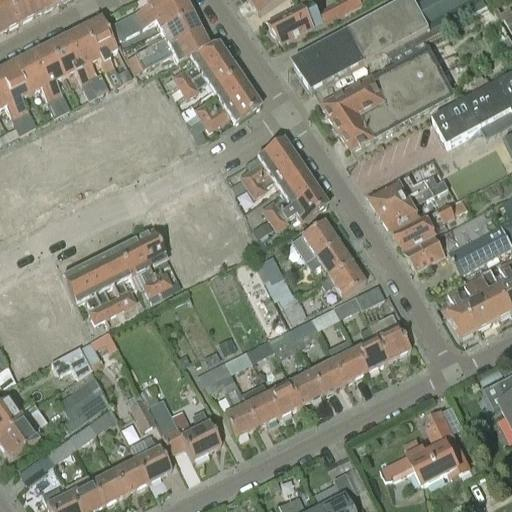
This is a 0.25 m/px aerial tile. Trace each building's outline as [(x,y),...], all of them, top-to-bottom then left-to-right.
[(21,27),(6,0),(0,0),(0,29),(3,36),(21,27)] [(37,19),(27,0),(6,0),(21,27),(37,19)] [(27,0),(37,19),(54,11),(48,0),(27,0)] [(48,0),(54,11),(72,1),(71,0),(48,0)] [(112,39),(183,2),(181,0),(147,0),(142,3),(147,11),(134,18),(108,31),(112,39)] [(251,0),(248,2),(261,21),(290,0),(251,0)] [(313,7),(269,30),(270,31),(270,32),(270,35),(273,40),(276,41),(277,42),(283,50),(324,29),(341,20),(363,10),(357,0),(355,0),(336,10),(319,19),(313,7)] [(374,73),(486,12),(479,0),(428,0),(416,7),(413,2),(293,69),(313,99),(367,69),(368,71),(372,69),(374,73)] [(191,19),(183,2),(112,39),(117,47),(155,27),(159,35),(191,19)] [(486,12),(374,73),(379,81),(323,112),(353,156),(453,102),(458,110),(511,81),(511,47),(491,10),(486,12)] [(511,18),(509,13),(500,18),(508,31),(511,28),(511,18)] [(191,19),(159,35),(164,45),(152,52),(126,64),(129,72),(200,36),(191,19)] [(101,23),(83,32),(100,65),(106,77),(104,78),(112,94),(122,89),(114,73),(113,74),(107,61),(118,56),(101,23)] [(100,65),(83,32),(66,41),(96,102),(108,95),(100,78),(95,81),(91,70),(100,65)] [(209,53),(200,36),(129,72),(134,80),(160,67),(172,61),(177,70),(190,63),(209,53)] [(96,102),(66,41),(48,50),(65,83),(74,78),(80,91),(88,106),(96,102)] [(209,53),(190,63),(195,72),(185,79),(183,77),(173,85),(173,84),(164,89),(168,96),(177,90),(179,94),(180,95),(228,64),(218,49),(209,54),(209,53)] [(65,83),(48,50),(31,59),(62,119),(70,115),(62,99),(61,100),(55,88),(65,83)] [(31,59),(14,67),(31,100),(40,95),(47,108),(45,108),(54,124),(62,119),(31,59)] [(180,95),(179,94),(170,99),(174,106),(183,100),(187,106),(197,98),(196,95),(206,88),(212,97),(239,80),(228,64),(180,95)] [(31,100),(14,67),(0,74),(0,82),(27,137),(36,132),(28,116),(26,118),(21,105),(31,100)] [(205,110),(194,116),(201,127),(249,95),(239,80),(212,97),(218,106),(207,113),(205,110)] [(511,81),(458,110),(459,113),(434,127),(448,153),(506,121),(509,126),(511,123),(511,81)] [(27,137),(0,82),(0,115),(5,113),(11,125),(18,141),(27,137)] [(134,109),(141,122),(169,107),(162,94),(134,109)] [(249,95),(201,127),(205,133),(209,138),(219,131),(220,131),(218,127),(228,121),(230,124),(233,129),(233,130),(260,113),(260,112),(249,95)] [(129,141),(132,118),(105,115),(103,138),(129,141)] [(175,120),(156,130),(170,158),(189,148),(175,120)] [(189,134),(192,141),(200,136),(205,133),(201,127),(189,134)] [(82,141),(76,128),(37,148),(43,161),(82,141)] [(156,130),(138,139),(151,167),(170,158),(156,130)] [(511,137),(501,144),(511,165),(511,137)] [(138,139),(119,148),(133,176),(151,167),(138,139)] [(248,194),(294,163),(283,146),(257,163),(262,172),(252,179),(250,176),(240,183),(242,185),(248,194)] [(102,157),(100,158),(110,178),(114,185),(133,176),(119,148),(102,157)] [(98,149),(78,160),(91,187),(110,178),(100,158),(102,157),(98,149)] [(1,164),(5,176),(26,168),(22,156),(1,164)] [(305,179),(294,163),(248,194),(255,204),(265,198),(263,195),(274,188),(279,196),(305,179)] [(305,179),(279,196),(285,204),(274,212),(272,210),(262,216),(268,225),(315,194),(305,179)] [(438,189),(434,181),(426,186),(406,196),(400,188),(369,204),(380,220),(438,189)] [(234,201),(248,194),(242,185),(229,192),(234,201)] [(438,189),(380,220),(391,236),(419,222),(415,212),(449,194),(445,185),(438,189)] [(22,187),(2,197),(5,205),(7,204),(17,224),(36,215),(22,187)] [(224,192),(206,201),(220,229),(238,220),(224,192)] [(315,194),(268,225),(276,237),(286,230),(285,227),(295,220),(301,230),(327,212),(315,194)] [(206,201),(189,210),(203,237),(220,229),(206,201)] [(5,205),(0,207),(0,237),(2,241),(21,232),(17,224),(7,204),(5,205)] [(449,210),(394,241),(403,257),(436,239),(432,231),(443,225),(444,228),(466,216),(460,204),(449,210)] [(494,216),(450,239),(460,256),(449,261),(460,282),(511,255),(511,206),(503,211),(510,224),(500,229),(494,216)] [(189,210),(172,218),(186,246),(203,237),(189,210)] [(172,218),(154,227),(167,255),(186,246),(172,218)] [(267,226),(251,236),(257,246),(273,235),(267,226)] [(304,269),(337,248),(323,227),(291,249),(304,269)] [(153,237),(135,246),(154,285),(160,298),(170,292),(169,290),(164,280),(162,281),(156,271),(167,265),(153,237)] [(460,256),(450,239),(407,262),(418,278),(446,264),(446,263),(449,261),(460,256)] [(135,246),(116,255),(131,284),(138,280),(144,290),(142,291),(142,292),(148,304),(160,298),(154,285),(135,246)] [(179,259),(187,273),(207,262),(199,248),(179,259)] [(350,268),(337,248),(304,269),(310,278),(320,271),(327,282),(328,283),(350,268)] [(116,255),(98,265),(113,293),(112,293),(117,303),(123,315),(134,309),(129,298),(124,287),(131,284),(116,255)] [(270,289),(283,283),(272,262),(260,268),(260,270),(255,273),(266,293),(271,291),(270,289)] [(98,265),(80,274),(100,312),(105,323),(116,318),(110,307),(108,308),(103,298),(112,293),(113,293),(98,265)] [(180,275),(184,287),(206,279),(202,268),(180,275)] [(328,283),(327,282),(319,288),(325,297),(334,291),(342,304),(364,289),(350,268),(328,283)] [(511,318),(511,276),(508,269),(491,277),(511,318)] [(80,274),(62,283),(76,311),(86,307),(91,317),(89,318),(94,329),(105,323),(100,312),(80,274)] [(53,277),(35,286),(49,314),(67,305),(53,277)] [(491,277),(474,286),(495,327),(511,318),(491,277)] [(295,305),(294,304),(283,283),(270,289),(271,291),(282,312),(295,305)] [(35,286),(18,295),(32,323),(49,314),(35,286)] [(169,290),(170,292),(160,298),(163,304),(182,295),(177,286),(169,290)] [(473,306),(465,309),(465,310),(478,335),(495,327),(474,286),(465,290),(473,306)] [(355,302),(362,316),(384,306),(377,291),(355,302)] [(465,310),(465,309),(457,294),(449,299),(456,314),(445,320),(461,344),(478,335),(465,310)] [(18,295),(0,304),(14,331),(32,323),(18,295)] [(160,298),(148,304),(151,310),(163,304),(160,298)] [(362,316),(355,302),(333,313),(339,326),(360,315),(361,317),(362,316)] [(0,304),(0,303),(0,338),(14,331),(0,304)] [(295,305),(282,312),(291,330),(304,323),(295,305)] [(123,315),(129,326),(140,320),(134,309),(123,315)] [(339,326),(333,313),(311,324),(317,337),(339,326)] [(71,315),(44,328),(51,342),(78,329),(71,315)] [(120,326),(116,319),(116,318),(105,323),(109,331),(120,326)] [(369,331),(388,368),(410,357),(398,333),(391,320),(369,331)] [(317,337),(311,324),(289,335),(296,348),(317,337)] [(388,368),(369,331),(368,331),(369,333),(359,338),(365,349),(354,355),(367,379),(388,368)] [(8,346),(15,359),(40,347),(34,333),(8,346)] [(289,335),(267,346),(274,359),(296,348),(289,335)] [(230,345),(219,350),(223,359),(234,354),(230,345)] [(274,359),(267,346),(246,357),(252,370),(274,359)] [(90,347),(79,352),(90,373),(100,367),(90,347)] [(90,373),(79,352),(50,368),(57,381),(71,374),(77,384),(92,376),(90,373)] [(367,379),(354,355),(332,366),(344,390),(367,379)] [(246,357),(224,368),(230,381),(230,380),(252,370),(246,357)] [(215,358),(203,363),(207,372),(219,367),(215,358)] [(185,360),(178,364),(183,373),(189,369),(185,360)] [(344,390),(332,366),(310,377),(323,401),(344,390)] [(230,381),(224,368),(195,382),(205,403),(234,388),(230,380),(230,381)] [(310,377),(288,388),(301,412),(323,401),(310,377)] [(511,380),(484,396),(493,415),(502,411),(511,430),(511,380)] [(90,384),(57,408),(69,425),(63,430),(69,438),(108,410),(90,384)] [(301,412),(288,388),(267,399),(279,423),(301,412)] [(262,389),(240,400),(257,434),(279,423),(267,399),(262,389)] [(257,434),(240,400),(240,401),(236,393),(222,400),(231,416),(223,420),(235,445),(257,434)] [(147,397),(140,401),(143,406),(144,406),(148,412),(158,407),(154,400),(149,402),(147,397)] [(0,440),(23,424),(9,404),(0,409),(0,440)] [(142,406),(128,414),(141,437),(155,429),(142,406)] [(162,406),(158,407),(148,412),(162,442),(177,434),(162,406)] [(23,424),(0,440),(0,452),(9,466),(38,446),(33,438),(47,428),(37,414),(23,424)] [(173,419),(181,437),(192,433),(184,414),(173,419)] [(108,415),(89,428),(96,441),(117,426),(108,415)] [(162,442),(161,442),(170,460),(185,452),(192,466),(195,465),(196,467),(207,461),(206,459),(220,452),(202,417),(193,422),(199,433),(180,442),(177,434),(162,442)] [(409,461),(380,476),(386,488),(393,488),(415,477),(423,493),(457,475),(470,471),(443,417),(429,424),(434,433),(428,436),(437,455),(426,461),(424,455),(410,462),(409,461)] [(89,428),(69,443),(75,455),(96,441),(89,428)] [(75,455),(69,443),(48,458),(54,470),(75,455)] [(136,464),(148,488),(170,477),(153,444),(145,448),(150,457),(136,464)] [(54,470),(48,458),(17,479),(27,493),(47,479),(45,477),(54,470)] [(136,464),(114,475),(126,500),(148,488),(136,464)] [(126,500),(114,475),(91,487),(104,511),(126,500)] [(333,508),(324,511),(347,511),(345,507),(356,502),(345,480),(334,485),(339,497),(330,501),(333,508)] [(91,487),(69,498),(76,511),(101,511),(104,511),(91,487)] [(76,511),(69,498),(62,501),(58,492),(42,501),(47,511),(76,511)]
